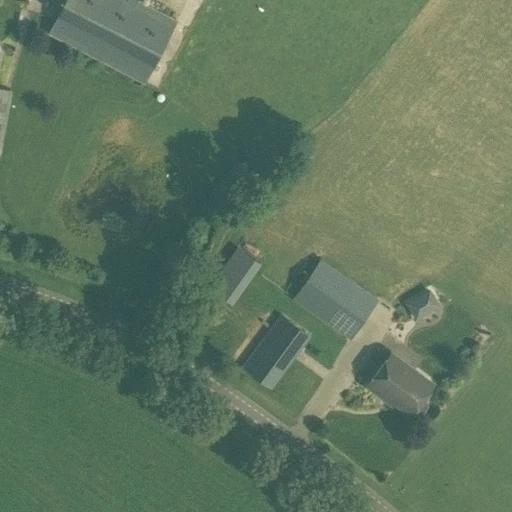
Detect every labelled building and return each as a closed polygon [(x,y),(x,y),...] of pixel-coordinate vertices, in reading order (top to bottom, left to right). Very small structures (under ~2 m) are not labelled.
[(65,0),(48,34),(144,84),(177,21),(137,1),(137,0),(65,0)] [(208,285),(232,303),(262,263),(238,245),(208,285)] [(350,339),(379,298),(320,257),(291,298),(350,339)] [(432,285),(404,301),(414,319),(442,304),(432,285)] [(272,387),(310,335),(281,314),(260,341),(256,347),(242,366),(272,387)] [(414,371),(389,354),(367,385),(390,402),(395,401),(412,413),(412,412),(416,415),(421,414),(427,406),(426,400),(429,396),(426,393),(433,382),(415,370),(414,371)]
